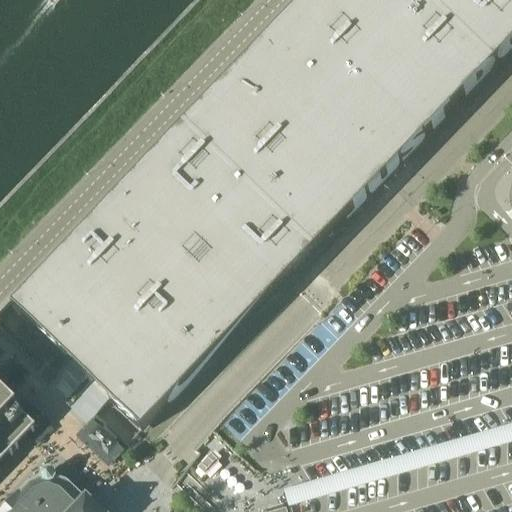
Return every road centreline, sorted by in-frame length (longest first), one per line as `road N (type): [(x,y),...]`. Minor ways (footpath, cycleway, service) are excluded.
road 1 (unclassified): [(130,496),(511,96)]
road 2 (unclassified): [(0,296),(283,0)]
